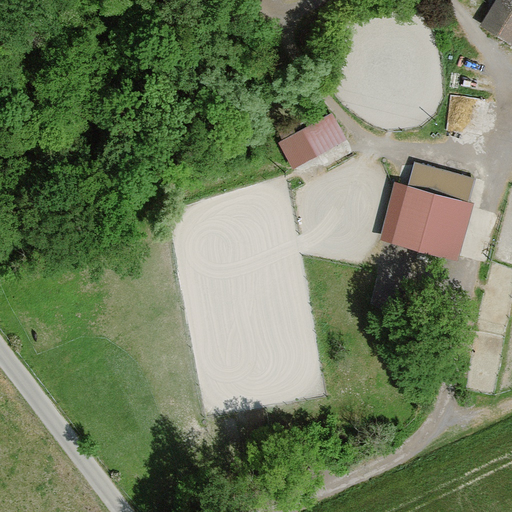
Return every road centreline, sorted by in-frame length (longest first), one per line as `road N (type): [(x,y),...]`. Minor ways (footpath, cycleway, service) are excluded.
road 1 (track): [(423,440),(445,404),(459,314),(511,135)]
road 2 (track): [(497,168),(363,136),(255,0)]
road 3 (track): [(262,511),(503,404)]
road 4 (unclassified): [(125,511),(0,348)]
